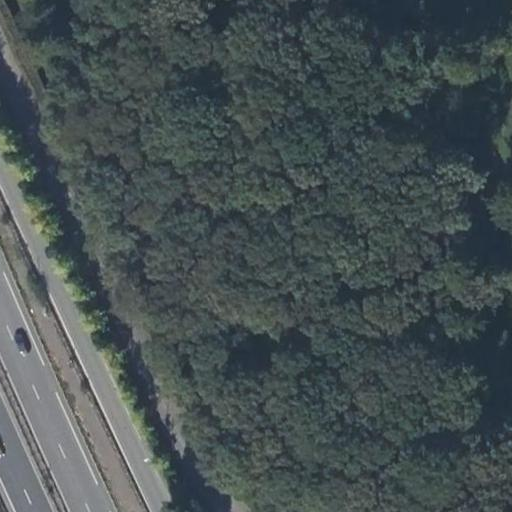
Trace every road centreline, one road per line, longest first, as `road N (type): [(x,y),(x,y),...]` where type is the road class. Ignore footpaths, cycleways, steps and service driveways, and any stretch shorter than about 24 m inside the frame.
road 1 (unclassified): [(0,43),(174,428),(234,511)]
road 2 (trunk): [(167,511),(0,150)]
road 3 (trunk): [(89,511),(0,311)]
